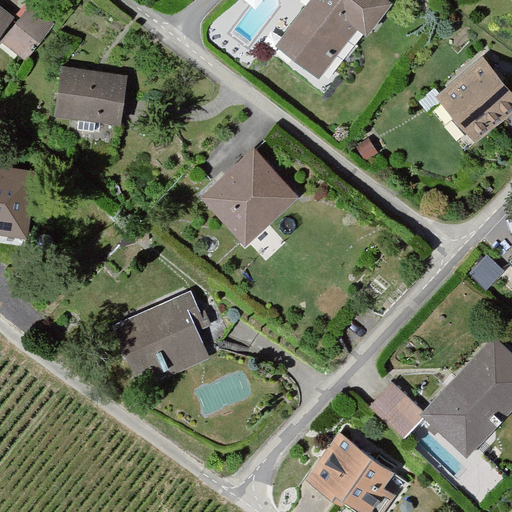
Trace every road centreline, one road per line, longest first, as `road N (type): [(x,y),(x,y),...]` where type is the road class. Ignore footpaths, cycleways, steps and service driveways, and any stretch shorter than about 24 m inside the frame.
road 1 (residential): [(211,0),(176,33),(455,253)]
road 2 (residential): [(455,253),(242,497)]
road 3 (residential): [(242,497),(0,325)]
